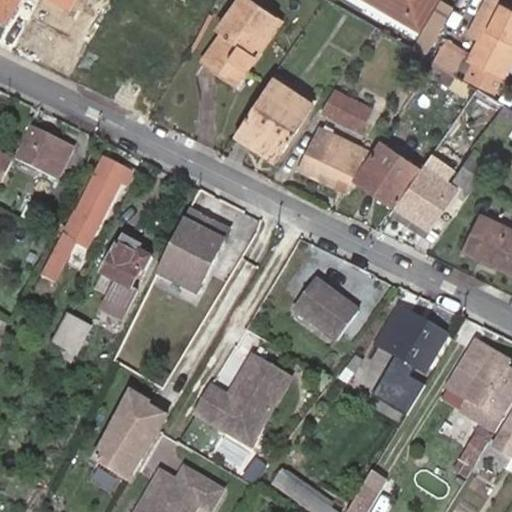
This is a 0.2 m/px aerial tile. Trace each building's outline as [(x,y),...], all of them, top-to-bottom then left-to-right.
[(0,0),(0,15),(9,21),(20,0),(0,0)] [(273,20),(237,0),(217,37),(222,40),(206,70),(232,84),(239,71),(250,76),(258,60),(253,57),(273,20)] [(440,0),(371,0),(422,31),(440,0)] [(490,0),(473,32),(484,39),(488,31),(483,28),(498,3),(493,0),(490,0)] [(420,53),(429,58),(459,8),(449,2),(420,53)] [(488,31),(484,39),(472,58),(477,61),(468,77),(497,93),(511,66),(511,9),(498,2),(498,3),(483,28),(488,31)] [(110,29),(67,6),(61,18),(104,40),(110,29)] [(439,64),(460,77),(470,59),(449,47),(439,64)] [(439,64),(438,64),(428,79),(468,105),(476,93),(458,81),(460,77),(439,64)] [(281,158),(316,108),(274,79),(240,129),(281,158)] [(375,109),(336,89),(324,112),(362,132),(375,109)] [(492,167),(511,137),(511,116),(482,159),(492,167)] [(307,161),(351,183),(361,166),(359,164),(366,149),(322,128),(307,161)] [(21,163),(59,181),(73,149),(35,131),(21,163)] [(358,177),(399,206),(424,168),(384,139),(358,177)] [(464,193),(467,189),(459,182),(463,177),(434,155),(426,167),(464,193)] [(467,189),(474,194),(480,185),(492,167),(482,159),(478,156),(463,177),(459,182),(467,189)] [(0,158),(0,176),(4,179),(12,164),(0,158)] [(112,191),(117,194),(122,184),(127,187),(134,175),(106,160),(58,257),(71,264),(92,223),(94,224),(112,191)] [(302,170),(347,193),(351,183),(307,161),(302,170)] [(397,208),(436,235),(464,193),(426,167),(424,168),(399,206),(397,208)] [(214,223),(226,202),(203,190),(191,212),(214,223)] [(100,227),(117,194),(112,191),(94,224),(100,227)] [(397,208),(391,218),(429,244),(436,235),(397,208)] [(194,265),(214,223),(191,212),(170,253),(194,265)] [(511,231),(483,218),(467,251),(511,274),(511,231)] [(194,265),(212,274),(232,233),(214,223),(194,265)] [(108,278),(111,280),(136,291),(140,292),(154,258),(137,251),(141,243),(126,236),(108,278)] [(203,293),(212,274),(194,265),(185,283),(203,293)] [(103,297),(128,308),(136,291),(111,280),(103,297)] [(338,341),(360,313),(317,280),(296,309),(338,341)] [(373,355),(422,385),(449,340),(402,311),(373,355)] [(97,329),(74,317),(58,349),(82,361),(97,329)] [(493,444),(500,433),(494,429),(511,401),(511,374),(511,371),(511,364),(481,345),(454,389),(471,400),(488,410),(482,421),(484,423),(472,442),(468,441),(450,469),(469,482),(487,454),(493,444)] [(246,362),(234,379),(254,375),(264,383),(268,378),(246,362)] [(254,375),(234,379),(200,424),(235,450),(255,422),(253,418),(257,413),(260,415),(263,411),(279,423),(297,399),(268,378),(264,383),(254,375)] [(169,421),(133,399),(93,465),(129,487),(169,421)] [(488,410),(471,400),(464,410),(482,421),(488,410)] [(511,423),(498,447),(511,454),(511,423)] [(487,454),(511,468),(511,454),(498,447),(493,444),(487,454)] [(312,477),(295,465),(274,495),(299,511),(348,511),(323,494),(318,502),(302,491),(312,477)] [(178,487),(162,477),(141,511),(196,511),(199,508),(205,511),(213,511),(223,496),(186,474),(178,487)] [(372,511),(386,490),(371,481),(351,511),(372,511)]
